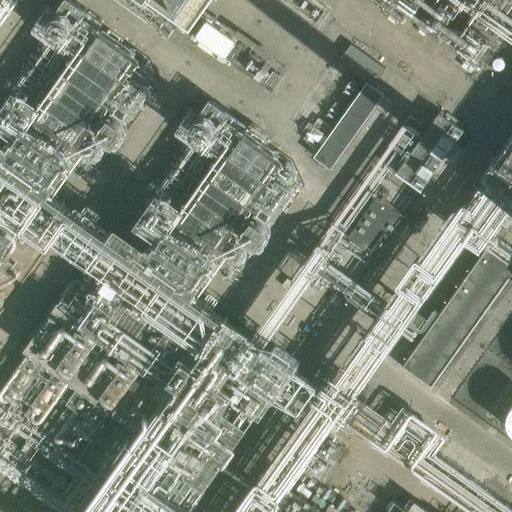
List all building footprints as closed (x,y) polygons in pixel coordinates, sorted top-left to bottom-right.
[(0,0),(0,18),(2,16),(12,14),(9,0),(0,0)] [(144,0),(190,32),(212,0),(144,0)] [(196,37),(226,57),(239,39),(209,18),(196,37)] [(29,119),(66,143),(118,64),(81,40),(29,119)] [(398,75),(352,43),(339,62),(366,82),(315,155),(334,168),(398,75)] [(464,129),(440,112),(395,172),(423,191),(464,129)] [(511,131),(494,157),(511,169),(511,131)] [(167,243),(204,265),(255,177),(218,155),(167,243)] [(408,216),(377,194),(347,237),(377,257),(408,216)] [(511,276),(511,263),(489,246),(403,367),(433,388),(511,276)] [(293,476),(267,511),(341,511),(342,511),(293,476)]
